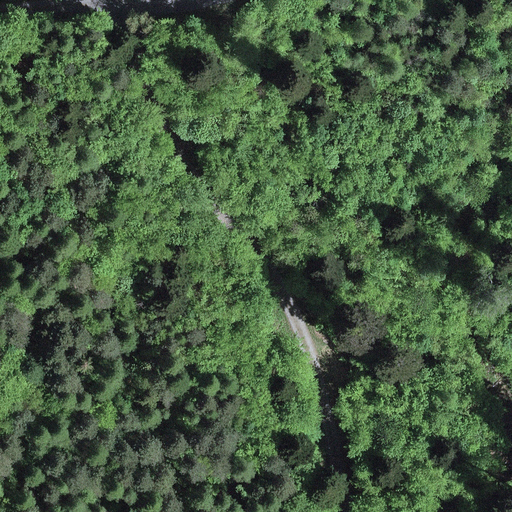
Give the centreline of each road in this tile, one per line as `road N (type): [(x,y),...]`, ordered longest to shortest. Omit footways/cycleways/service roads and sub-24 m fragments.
road 1 (track): [(351,511),(295,318),(277,280),(166,132),(127,6)]
road 2 (track): [(0,10),(207,0)]
